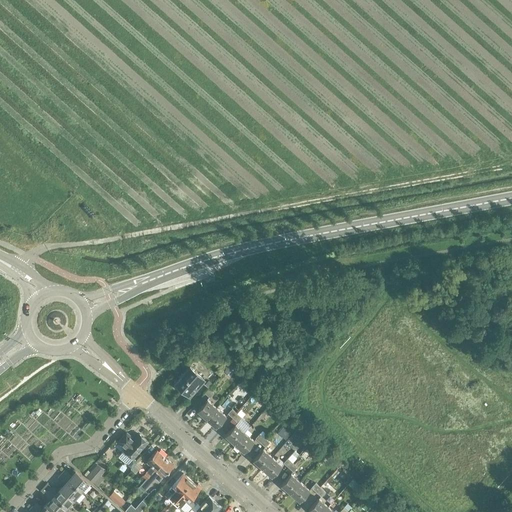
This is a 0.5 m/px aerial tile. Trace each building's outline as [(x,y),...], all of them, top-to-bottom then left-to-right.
[(231,365),(229,366),(225,371),(230,376),(236,370),(231,365)] [(190,366),(176,382),(190,395),(204,379),(190,366)] [(210,397),(214,392),(209,388),(205,393),(210,397)] [(197,410),(207,418),(217,407),(207,399),(197,410)] [(236,404),(232,408),(242,417),(245,413),(240,409),(241,408),(236,404)] [(217,407),(207,418),(216,426),(226,416),(228,413),(222,408),(220,410),(217,407)] [(242,417),(232,408),(228,413),(238,422),(242,417)] [(226,435),(235,443),(245,432),(235,424),(226,435)] [(126,448),(124,450),(133,458),(148,441),(139,433),(134,439),(126,432),(118,441),(126,448)] [(245,432),(235,443),(244,451),(254,441),(245,432)] [(266,446),(270,442),(272,439),(267,435),(265,437),(260,432),(255,438),(266,446)] [(316,459),(319,455),(309,446),(301,455),(305,458),(310,452),(316,459)] [(253,459),(263,468),(272,457),(263,448),(253,459)] [(155,467),(165,457),(156,449),(146,460),(152,465),(148,470),(147,470),(142,475),(146,478),(150,473),(155,467)] [(297,460),(294,463),(293,462),(297,457),(296,457),(299,454),(295,450),(292,453),(288,458),(283,462),(288,467),(293,471),(298,466),(303,460),(301,457),(298,461),(297,460)] [(163,476),(173,464),(165,457),(155,467),(150,473),(146,478),(150,482),(154,476),(159,480),(163,476)] [(272,457),(263,468),(272,476),(282,465),(272,457)] [(86,476),(97,486),(104,478),(100,475),(104,470),(97,463),(86,476)] [(75,470),(71,475),(65,469),(62,473),(81,490),(89,482),(75,470)] [(81,490),(62,473),(58,476),(65,482),(61,486),(74,498),(81,490)] [(172,502),(191,480),(183,473),(169,489),(173,492),(168,498),(172,502)] [(282,485),(291,493),(301,482),(292,474),(282,485)] [(145,487),(149,482),(145,479),(141,484),(145,487)] [(362,495),(365,491),(352,479),(348,484),(358,493),(359,492),(362,495)] [(198,483),(196,485),(191,480),(172,502),(177,506),(178,504),(186,511),(194,504),(189,499),(201,486),(198,483)] [(301,482),(291,493),(300,501),(310,490),(301,482)] [(316,491),(320,487),(315,482),(311,487),(316,491)] [(74,498),(61,486),(56,491),(50,486),(47,489),(67,506),(74,498)] [(321,496),(325,491),(320,487),(316,491),(321,496)] [(121,505),(127,499),(115,488),(109,494),(121,505)] [(67,506),(47,489),(44,492),(50,498),(46,503),(56,511),(69,511),(71,510),(67,506)] [(199,511),(214,511),(220,506),(209,496),(200,505),(196,502),(194,504),(186,511),(197,511),(199,511)] [(129,511),(144,511),(142,509),(148,502),(143,498),(135,506),(131,502),(126,508),(129,511)] [(308,509),(311,511),(322,511),(328,506),(318,498),(308,509)] [(56,511),(46,503),(43,507),(36,501),(33,505),(40,511),(56,511)] [(339,511),(347,511),(351,508),(352,507),(347,503),(343,507),(339,511)]
